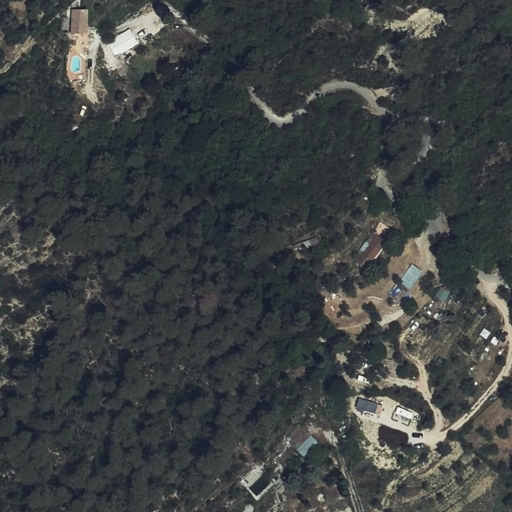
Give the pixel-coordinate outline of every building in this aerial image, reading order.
[(73,11),(72,33),(88,33),(89,10),(73,11)] [(132,29),(108,40),(115,55),(139,44),(132,29)] [(374,258),(385,243),(386,242),(378,236),(374,240),(371,238),(361,251),(372,259),(374,258)] [(387,245),(385,243),(374,258),(376,260),(387,245)] [(443,285),(436,298),(444,302),(451,289),(443,285)] [(299,452),(313,437),(304,428),(289,442),(299,452)]
